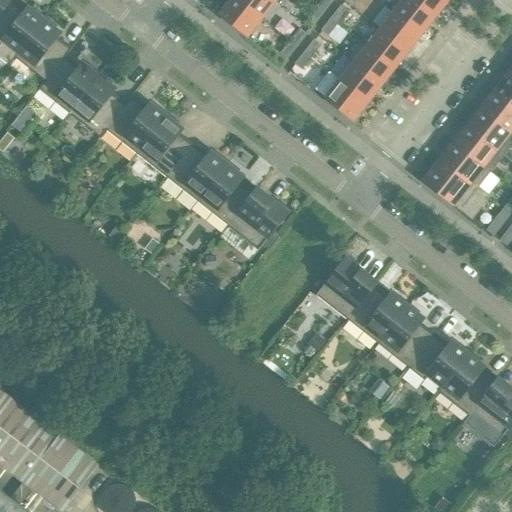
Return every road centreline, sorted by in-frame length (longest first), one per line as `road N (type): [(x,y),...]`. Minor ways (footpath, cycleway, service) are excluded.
road 1 (residential): [(356,199),(143,30)]
road 2 (residential): [(356,199),(511,1)]
road 3 (residential): [(511,320),(356,199)]
